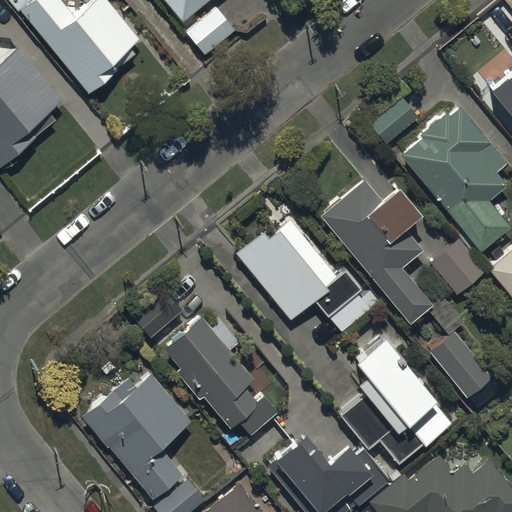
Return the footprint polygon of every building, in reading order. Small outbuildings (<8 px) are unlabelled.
[(6,0),(17,13),(32,0),(6,0)] [(59,0),(39,0),(19,17),(93,105),(117,84),(113,79),(151,47),(111,0),(92,0),(73,16),(59,0)] [(192,0),(169,0),(179,11),(192,0)] [(57,88),(13,36),(0,47),(0,151),(51,108),(44,100),(57,88)] [(502,63),(477,84),(511,125),(511,64),(507,69),(502,63)] [(415,109),(400,90),(368,115),(384,134),(415,109)] [(420,127),(398,145),(477,241),(506,217),(484,190),(503,174),(494,163),(503,155),(456,99),(446,107),(443,103),(418,124),(420,127)] [(374,184),(361,169),(317,205),(406,312),(429,293),(398,256),(419,239),(397,212),(416,196),(393,168),(374,184)] [(260,219),(231,243),(288,312),(312,292),(325,307),(359,279),(342,259),(333,267),(286,210),(266,227),(260,219)] [(483,263),(456,231),(427,255),(454,287),(483,263)] [(511,238),(486,260),(511,292),(511,238)] [(206,315),(198,306),(160,336),(178,358),(173,362),(232,436),(274,402),(259,384),(252,390),(240,376),(250,369),(226,339),(236,332),(216,307),(206,315)] [(431,382),(379,318),(348,341),(363,358),(352,367),(365,383),(338,405),(364,438),(375,429),(395,453),(419,433),(422,437),(450,413),(427,386),(431,382)] [(498,381),(451,322),(426,342),(463,389),(465,388),(475,400),(498,381)] [(124,368),(78,405),(149,488),(179,463),(154,434),(186,407),(149,363),(132,377),(124,368)] [(272,448),(263,454),(309,511),(334,511),(385,472),(357,438),(353,442),(342,428),(321,445),(311,433),(309,435),(304,429),(299,432),(293,424),(269,444),(272,448)] [(501,511),(511,503),(511,483),(483,451),(467,463),(462,456),(450,466),(436,449),(406,473),(401,466),(366,494),(380,511),(419,511),(423,509),(425,511),(487,511),(492,508),(495,511),(501,511)] [(176,511),(202,492),(186,472),(150,499),(160,511),(176,511)] [(266,511),(236,475),(198,507),(202,511),(266,511)]
